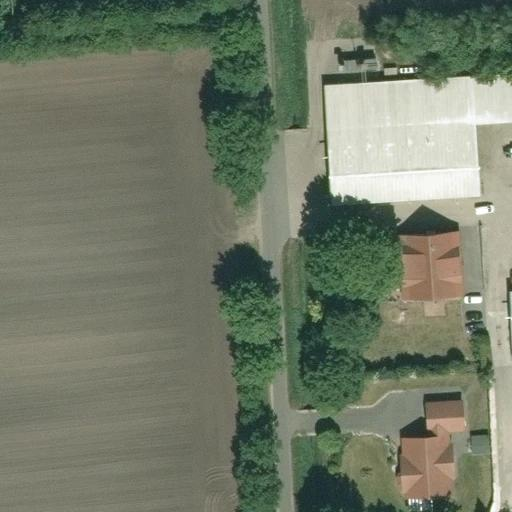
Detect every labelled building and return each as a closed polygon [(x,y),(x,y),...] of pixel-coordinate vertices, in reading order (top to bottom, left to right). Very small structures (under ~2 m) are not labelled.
[(511,123),(511,75),(316,86),(323,205),(468,197),(465,126),(511,123)] [(397,237),(402,301),(465,297),(460,233),(397,237)] [(457,401),(425,402),(426,431),(458,431),(457,401)] [(402,502),(408,501),(409,511),(431,511),(431,499),(447,498),(442,438),(397,442),(402,502)] [(471,441),(472,457),(488,456),(488,440),(471,441)]
